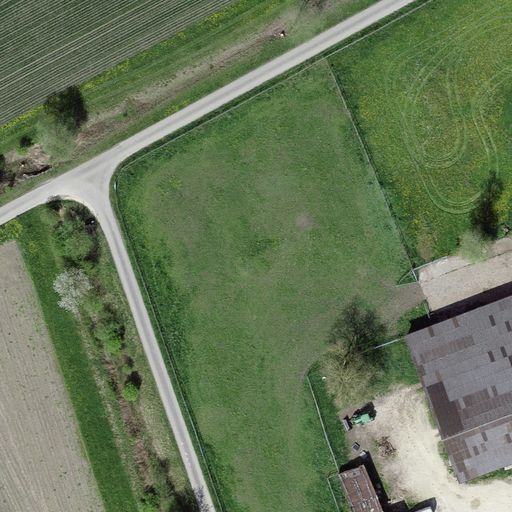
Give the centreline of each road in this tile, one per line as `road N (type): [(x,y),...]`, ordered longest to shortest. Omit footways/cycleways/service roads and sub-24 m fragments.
road 1 (unclassified): [(0,217),(399,0)]
road 2 (track): [(90,169),(207,511)]
